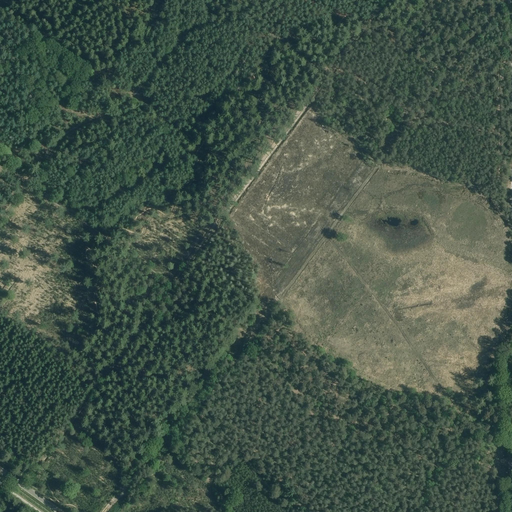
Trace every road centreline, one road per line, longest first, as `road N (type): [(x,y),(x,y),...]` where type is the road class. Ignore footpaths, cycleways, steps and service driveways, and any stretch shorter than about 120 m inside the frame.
road 1 (track): [(500,0),(176,436),(136,471),(110,511)]
road 2 (track): [(380,0),(99,378)]
road 3 (track): [(324,236),(471,430)]
road 4 (track): [(250,334),(382,511)]
road 5 (track): [(511,377),(407,511)]
